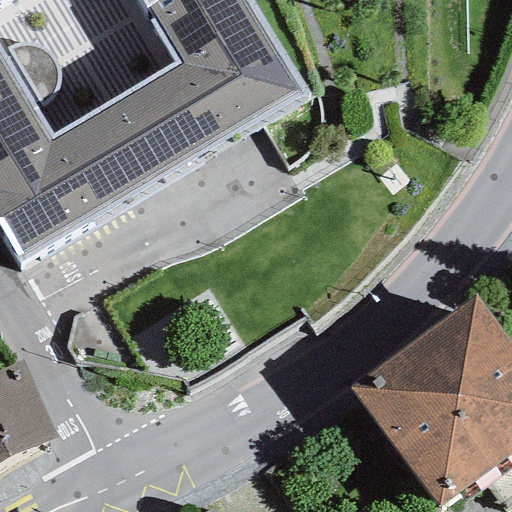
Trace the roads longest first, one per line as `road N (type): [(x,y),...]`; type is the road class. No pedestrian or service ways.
road 1 (unclassified): [(511,153),(473,231),(384,324),(249,412),(118,478)]
road 2 (residential): [(0,296),(118,478)]
